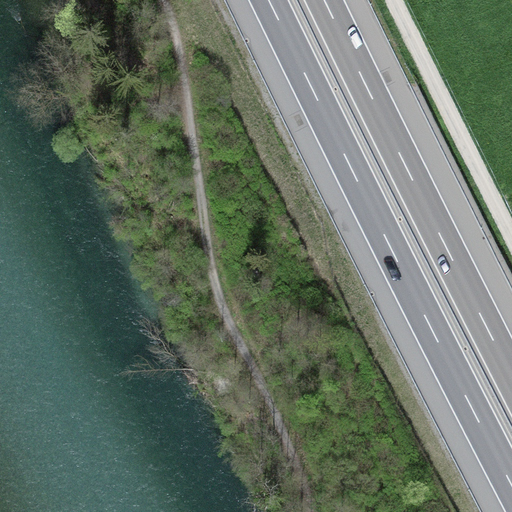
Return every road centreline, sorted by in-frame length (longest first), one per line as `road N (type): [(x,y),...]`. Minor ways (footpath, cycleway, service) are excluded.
road 1 (motorway): [(268,0),(511,485)]
road 2 (motorway): [(511,376),(324,0)]
road 3 (track): [(394,0),(511,235)]
